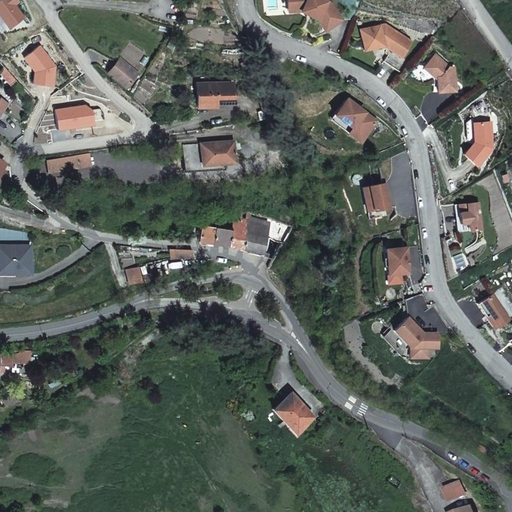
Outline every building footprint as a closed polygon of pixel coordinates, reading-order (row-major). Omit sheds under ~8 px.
[(19,2),(17,0),(0,0),(0,31),(0,32),(22,16),(14,5),(19,2)] [(287,0),(288,8),(303,8),(309,11),(310,9),(315,12),(314,14),(319,16),(327,29),(342,19),(332,4),(324,0),(287,0)] [(303,8),(288,8),(288,11),(301,11),(318,20),(325,30),(327,29),(319,16),(314,14),(315,12),(310,9),(309,11),(303,8)] [(362,31),(366,51),(387,48),(392,51),(393,52),(385,63),(395,70),(403,59),(414,44),(388,26),(362,31)] [(55,66),(40,46),(24,59),(33,72),(32,84),(53,86),(55,66)] [(252,61),(247,52),(238,57),(243,66),(252,61)] [(437,54),(425,67),(433,75),(436,75),(438,77),(439,92),(457,91),(456,67),(451,67),(437,54)] [(141,74),(123,60),(112,75),(130,88),(141,74)] [(195,84),(197,105),(216,103),(234,101),(232,80),(195,84)] [(276,102),(271,94),(257,98),(260,107),(276,102)] [(376,121),(347,99),(335,115),(352,129),(348,133),(360,142),(376,121)] [(85,104),(55,109),(57,129),(94,125),(93,110),(85,104)] [(475,143),(464,154),(478,167),(493,149),(492,122),(474,123),(474,134),(477,136),(477,140),(475,140),(475,143)] [(0,137),(0,153),(2,154),(5,149),(10,140),(2,134),(1,136),(0,137)] [(237,139),(184,143),(186,171),(223,168),(223,163),(238,161),(237,139)] [(48,172),(92,166),(90,152),(46,158),(48,172)] [(384,184),(362,188),(367,213),(389,209),(384,184)] [(459,204),(460,212),(462,224),(470,223),(471,231),(483,229),(479,202),(459,204)] [(226,211),(214,209),(213,215),(225,217),(226,211)] [(238,246),(242,218),(229,216),(227,229),(225,244),(238,246)] [(238,246),(259,250),(265,224),(246,219),(242,218),(238,246)] [(197,226),(196,240),(209,242),(211,227),(197,226)] [(211,227),(209,242),(225,244),(227,229),(211,227)] [(25,237),(30,236),(30,235),(1,231),(1,240),(25,237)] [(31,249),(30,236),(25,237),(1,240),(1,251),(0,251),(0,261),(1,276),(17,275),(18,278),(34,276),(31,249)] [(171,255),(189,258),(189,257),(190,248),(173,246),(171,255)] [(386,249),(388,275),(409,273),(408,265),(406,265),(406,260),(408,260),(407,248),(386,249)] [(139,266),(126,269),(127,281),(140,279),(139,266)] [(492,292),(478,302),(494,327),(509,317),(492,292)] [(420,329),(409,316),(395,329),(411,347),(430,348),(439,348),(439,333),(421,332),(419,330),(420,329)] [(430,348),(411,347),(411,357),(429,358),(430,348)] [(0,352),(0,372),(3,373),(3,368),(11,369),(12,366),(31,367),(32,354),(18,353),(0,352)] [(273,409),(294,432),(312,416),(290,393),(273,409)] [(486,446),(478,441),(476,446),(483,451),(486,446)] [(466,494),(460,482),(444,489),(450,501),(466,494)]
